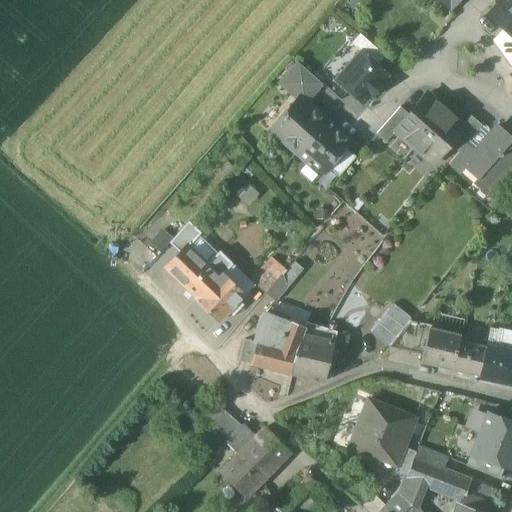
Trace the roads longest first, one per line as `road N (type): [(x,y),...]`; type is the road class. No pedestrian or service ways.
road 1 (residential): [(259,412),(384,370),(511,401)]
road 2 (track): [(43,511),(200,342)]
road 3 (residential): [(259,412),(123,263)]
road 4 (residential): [(358,511),(259,412)]
